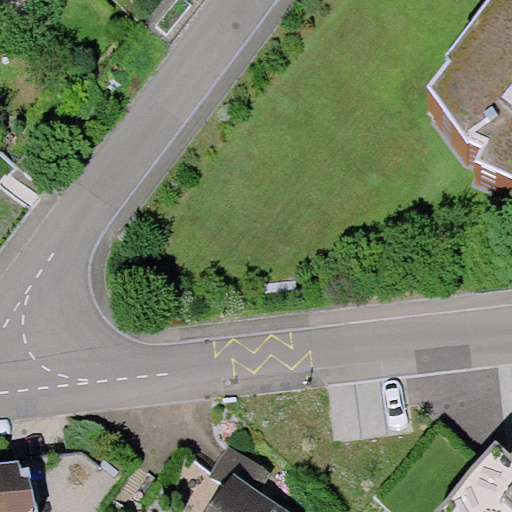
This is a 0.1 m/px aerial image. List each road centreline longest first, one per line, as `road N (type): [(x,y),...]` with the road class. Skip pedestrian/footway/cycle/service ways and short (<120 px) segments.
road 1 (residential): [(16,388),(511,331)]
road 2 (residential): [(236,0),(26,287),(16,326),(16,388)]
